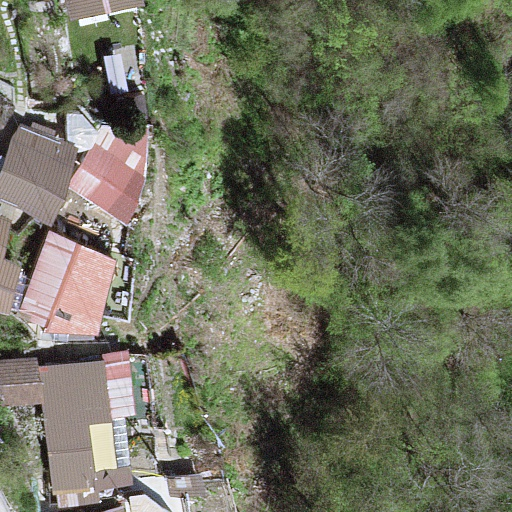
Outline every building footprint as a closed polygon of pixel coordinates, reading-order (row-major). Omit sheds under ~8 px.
[(107,0),(39,0),(45,25),(110,11),(107,0)] [(63,171),(123,204),(148,159),(89,126),(63,171)] [(26,138),(0,130),(0,207),(6,209),(26,138)] [(43,213),(13,299),(89,326),(120,240),(43,213)] [(94,361),(21,370),(37,495),(110,486),(94,361)] [(9,362),(0,363),(0,410),(17,408),(9,362)]
